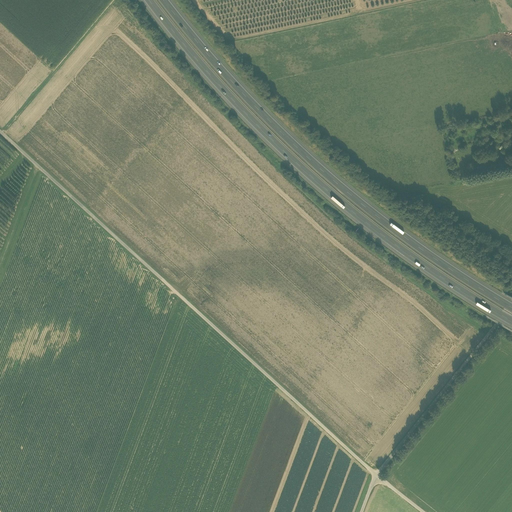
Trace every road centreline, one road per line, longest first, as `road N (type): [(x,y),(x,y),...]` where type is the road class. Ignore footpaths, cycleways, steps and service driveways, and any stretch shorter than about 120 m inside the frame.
road 1 (track): [(0,131),(375,474)]
road 2 (motorway): [(149,0),(304,169),(414,258),(511,320)]
road 3 (motorway): [(511,306),(422,249),(308,157),(164,0)]
road 4 (track): [(375,474),(511,305)]
road 5 (track): [(42,170),(0,287)]
